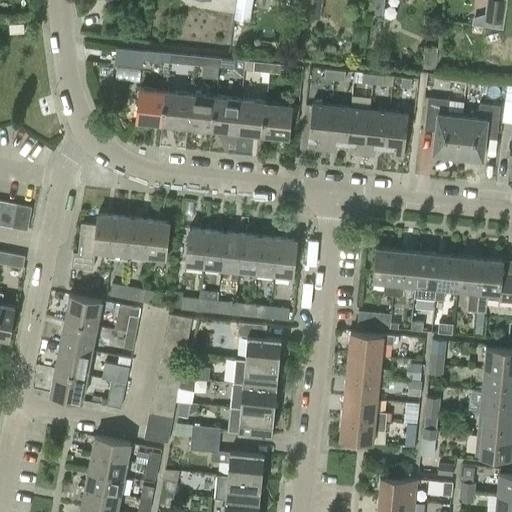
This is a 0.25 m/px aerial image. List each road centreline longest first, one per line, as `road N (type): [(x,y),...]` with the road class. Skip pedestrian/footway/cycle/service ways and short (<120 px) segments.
road 1 (residential): [(0,499),(61,171),(88,135)]
road 2 (residential): [(302,511),(331,194)]
road 3 (residential): [(331,194),(135,169),(88,135)]
road 4 (residential): [(511,214),(331,194)]
road 5 (residential): [(88,135),(66,79),(57,0)]
